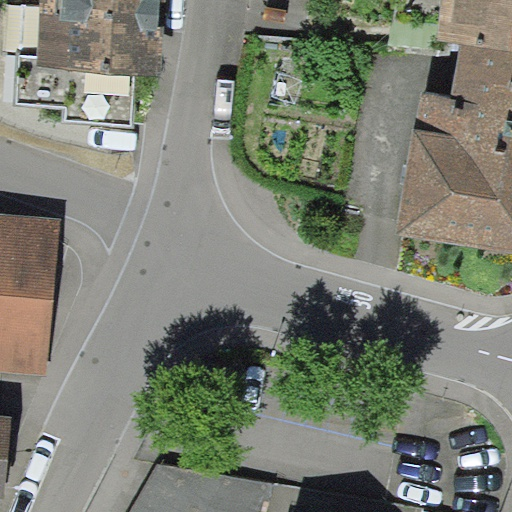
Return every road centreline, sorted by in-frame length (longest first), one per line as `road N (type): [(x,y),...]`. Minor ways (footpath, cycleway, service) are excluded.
road 1 (residential): [(511,363),(222,280),(174,236)]
road 2 (residential): [(42,511),(174,236)]
road 3 (residential): [(174,236),(212,0)]
road 4 (residential): [(174,236),(0,159)]
